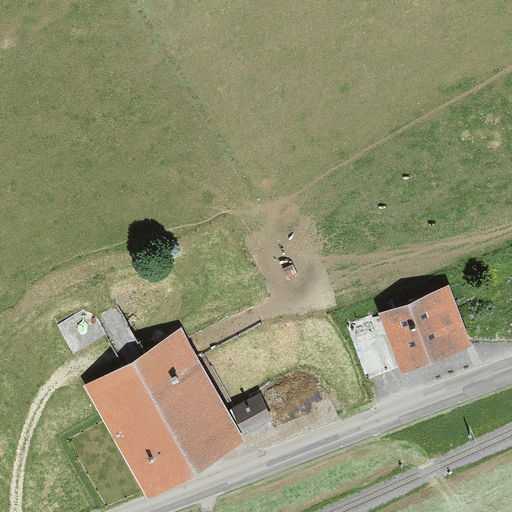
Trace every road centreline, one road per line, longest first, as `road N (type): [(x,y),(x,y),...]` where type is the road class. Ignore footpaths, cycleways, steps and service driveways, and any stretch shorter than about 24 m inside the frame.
road 1 (tertiary): [(139,511),(511,369)]
road 2 (track): [(336,436),(412,450),(448,493)]
